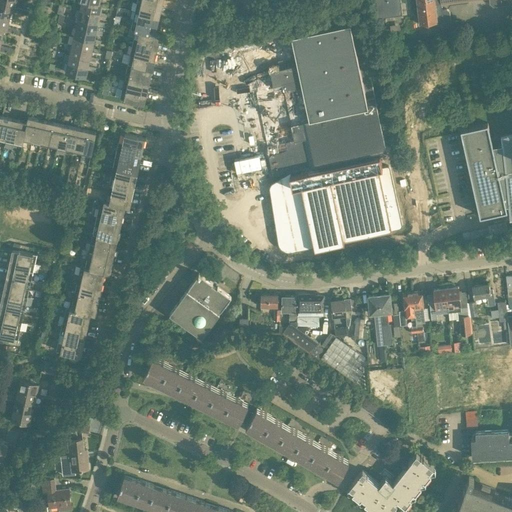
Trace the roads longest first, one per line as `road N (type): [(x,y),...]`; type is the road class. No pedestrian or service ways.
road 1 (residential): [(511,258),(282,282),(247,269),(210,236)]
road 2 (residential): [(300,503),(340,482),(381,425),(350,403),(330,431),(264,393)]
road 3 (residential): [(93,349),(121,291),(150,166),(171,141)]
road 4 (residential): [(300,503),(116,412)]
road 5 (residential): [(116,412),(138,321),(210,236)]
road 6 (residential): [(0,87),(169,125)]
road 7 (residential): [(169,125),(188,0)]
